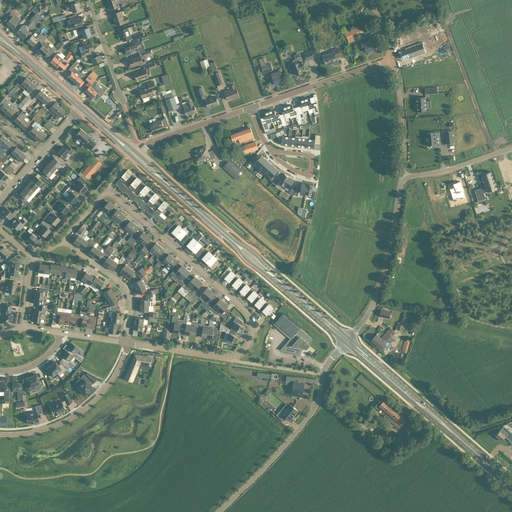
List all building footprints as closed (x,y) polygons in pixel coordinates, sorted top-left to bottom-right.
[(116,0),(107,0),(111,10),(115,8),(119,7),(116,0)] [(65,7),(67,11),(72,9),(73,12),(80,10),(77,2),(71,5),(70,5),(70,4),(65,5),(65,7)] [(10,18),(9,19),(6,23),(13,29),(16,25),(18,23),(21,20),(11,11),(7,16),(10,18)] [(117,25),(125,23),(129,22),(128,17),(123,18),(121,11),(112,14),(114,19),(115,18),(117,25)] [(20,28),(16,32),(17,33),(17,34),(19,36),(20,35),(24,39),(24,38),(26,39),(33,31),(37,27),(44,19),(43,18),(41,16),(38,14),(37,13),(37,12),(36,14),(29,21),(31,22),(28,25),(26,25),(24,25),(23,25),(22,26),(20,28)] [(76,14),(72,16),(69,17),(70,21),(72,21),(73,24),(69,26),(70,29),(78,26),(83,25),(80,18),(77,19),(76,17),(77,16),(76,14)] [(88,27),(83,29),(77,31),(78,35),(82,34),(83,38),(86,37),(91,36),(88,27)] [(131,38),(130,36),(132,35),(133,32),(131,27),(128,28),(120,31),(123,41),(131,38)] [(350,32),(346,33),(348,38),(361,33),(359,27),(349,31),(350,32)] [(41,44),(44,41),(48,35),(46,34),(44,36),(40,33),(38,35),(35,38),(32,35),(30,37),(27,41),(33,46),(38,41),(41,44)] [(362,48),(365,47),(367,52),(374,49),(371,39),(361,43),(362,48)] [(65,45),(64,44),(69,43),(69,42),(68,40),(62,42),(57,48),(59,51),(65,45)] [(42,45),(41,47),(38,50),(44,56),(49,51),(52,54),(56,49),(53,46),(52,48),(48,45),(46,43),(44,41),(41,44),(42,45)] [(128,55),(133,53),(139,51),(138,48),(141,47),(139,41),(135,43),(131,44),(131,46),(126,48),(128,55)] [(81,46),(82,46),(84,53),(81,54),(82,58),(83,58),(92,55),(90,51),(94,50),(91,42),(81,46)] [(422,43),(410,47),(406,48),(406,50),(401,52),(403,59),(409,57),(409,58),(414,57),(425,53),(422,43)] [(342,55),(339,48),(332,51),(332,53),(323,56),(326,65),(337,61),(336,57),(342,55)] [(314,58),(312,51),(305,54),(307,60),(314,58)] [(69,53),(65,57),(69,61),(73,56),(69,53)] [(98,53),(92,55),(83,58),(84,62),(91,59),(92,64),(102,61),(100,54),(99,55),(98,53)] [(62,59),(57,54),(56,54),(50,61),(56,66),(59,63),(60,62),(62,59)] [(139,64),(139,65),(146,63),(146,62),(147,62),(148,60),(146,57),(144,58),(143,56),(129,60),(132,67),(139,64)] [(292,60),(293,62),(292,62),(291,63),(290,64),(289,64),(289,65),(289,66),(289,67),(291,71),(294,70),(296,75),(303,73),(302,70),(308,68),(305,60),(303,61),(301,57),(292,60)] [(203,70),(210,67),(207,59),(200,62),(203,70)] [(64,65),(60,62),(59,63),(56,66),(62,72),(68,64),(66,62),(64,65)] [(262,71),(263,73),(273,70),(271,64),(262,67),(261,67),(262,67),(257,69),(258,72),(262,71)] [(80,73),(74,68),(71,71),(71,72),(67,76),(73,81),(78,76),(80,73)] [(146,69),(139,72),(134,73),(136,81),(151,76),(149,71),(147,72),(146,69)] [(283,83),(282,81),(281,77),(280,75),(281,75),(281,74),(280,71),(271,74),(273,79),(275,84),(277,83),(278,85),(283,83)] [(219,72),(218,72),(214,73),(218,86),(223,84),(219,72)] [(83,82),(86,84),(90,80),(95,78),(94,77),(90,74),(84,81),(78,76),(73,81),(79,87),(83,82)] [(21,83),(19,85),(21,87),(23,85),(26,88),(31,82),(26,78),(21,83)] [(98,91),(93,87),(95,85),(92,83),(96,79),(95,78),(90,80),(86,84),(88,87),(85,91),(92,98),(98,91)] [(26,88),(24,90),(29,94),(31,92),(36,86),(31,82),(26,88)] [(154,82),(152,82),(147,84),(149,87),(140,90),(142,98),(147,97),(154,94),(153,90),(156,89),(154,82)] [(225,92),(226,95),(228,100),(234,97),(235,99),(239,97),(236,88),(235,88),(234,84),(230,86),(232,89),(225,92)] [(202,87),(196,89),(200,99),(205,98),(202,87)] [(40,90),(37,94),(36,95),(36,96),(34,98),(36,100),(38,97),(41,100),(45,94),(40,90)] [(169,111),(179,108),(175,97),(174,97),(173,93),(164,96),(166,100),(165,100),(169,111)] [(42,105),(44,107),(46,104),(47,103),(51,99),(45,94),(41,100),(44,103),(42,105)] [(218,104),(217,99),(216,96),(205,100),(208,108),(218,104)] [(0,107),(5,112),(10,107),(12,104),(5,97),(0,102),(0,106),(0,107)] [(308,97),(304,99),(308,109),(312,107),(314,112),(318,110),(317,99),(311,101),(310,98),(308,99),(308,97)] [(422,111),(426,111),(425,97),(416,98),(417,112),(419,112),(422,112),(422,111)] [(300,106),(297,107),(301,117),(305,116),(303,110),(308,109),(304,99),(300,100),(301,101),(299,102),(300,106)] [(183,105),(184,109),(185,112),(185,113),(186,113),(187,115),(196,112),(194,106),(192,101),(183,105)] [(30,108),(25,103),(21,109),(24,111),(27,108),(30,111),(32,110),(30,108)] [(48,110),(50,112),(52,110),(55,112),(60,107),(55,103),(50,108),(48,110)] [(10,117),(15,111),(17,109),(15,107),(15,106),(12,104),(10,107),(5,112),(10,117)] [(290,104),(287,106),(290,116),(295,114),(296,119),(301,117),(297,107),(294,108),(293,105),(291,106),(290,104)] [(282,112),(279,113),(283,124),(287,122),(285,117),(290,116),(287,106),(283,107),(283,108),(281,109),(282,112)] [(55,112),(53,115),(56,117),(58,119),(65,111),(60,107),(55,112)] [(272,110),(268,111),(272,121),(277,119),(279,125),(283,124),(279,113),(276,114),(275,110),(273,111),(272,110)] [(264,117),(261,118),(265,129),(269,127),(267,123),(272,121),(268,111),(265,112),(265,113),(263,114),(264,117)] [(24,113),(23,114),(21,113),(19,115),(14,120),(19,125),(24,119),(27,116),(24,113)] [(149,120),(150,123),(152,131),(164,127),(168,126),(165,118),(162,119),(157,121),(156,118),(149,120)] [(24,119),(19,125),(24,129),(29,124),(29,123),(31,121),(29,120),(27,122),(24,119)] [(34,137),(40,129),(35,125),(28,133),(34,137)] [(250,127),(230,134),(233,141),(239,139),(240,143),(254,138),(250,127)] [(40,129),(34,137),(39,142),(45,134),(40,129)] [(75,136),(90,149),(96,143),(81,129),(75,136)] [(281,131),(276,132),(279,141),(282,141),(281,144),(288,145),(289,136),(282,136),(281,131)] [(427,146),(437,145),(436,132),(426,133),(427,146)] [(68,133),(61,139),(65,143),(71,136),(68,133)] [(308,139),(308,147),(314,148),(315,144),(321,144),(321,139),(321,135),(315,134),(314,139),(308,139)] [(12,144),(7,139),(2,145),(0,147),(0,149),(4,153),(9,148),(12,144)] [(241,146),(244,154),(258,149),(255,141),(241,146)] [(58,153),(64,158),(68,162),(72,158),(70,156),(75,152),(75,151),(68,145),(65,148),(63,147),(58,153)] [(10,157),(14,160),(21,151),(16,147),(9,155),(11,157),(10,157)] [(195,156),(197,162),(198,164),(204,162),(203,160),(210,157),(208,152),(207,147),(196,151),(197,154),(196,154),(197,155),(195,156)] [(21,151),(14,160),(19,164),(26,156),(21,151)] [(8,158),(5,155),(0,161),(1,161),(3,164),(8,158)] [(256,156),(252,161),(255,163),(256,162),(260,165),(266,159),(261,155),(259,158),(256,156)] [(57,168),(60,163),(63,166),(65,163),(59,158),(57,160),(54,157),(52,160),(51,160),(49,162),(57,168)] [(232,157),(223,168),(237,180),(244,173),(243,173),(246,170),(232,157)] [(101,164),(95,158),(82,173),(88,179),(101,164)] [(266,159),(260,165),(264,169),(270,163),(266,159)] [(45,166),(53,172),(57,168),(49,162),(48,163),(48,164),(46,166),(45,166)] [(270,163),(264,169),(269,173),(274,167),(270,163)] [(43,176),(49,182),(51,179),(49,177),(53,172),(45,166),(44,168),(42,171),(45,174),(43,176)] [(274,167),(269,173),(273,177),(272,178),(274,180),(278,175),(276,173),(279,170),(274,167)] [(130,176),(134,180),(137,177),(128,170),(122,176),(125,178),(123,181),(120,178),(116,183),(120,187),(119,188),(124,193),(125,191),(128,188),(123,183),(130,176)] [(497,189),(491,171),(491,172),(482,175),(482,174),(481,174),(485,187),(484,187),(483,187),(474,190),(478,202),(479,202),(478,200),(482,199),(481,197),(486,195),(485,192),(487,191),(487,192),(488,192),(487,191),(496,188),(496,189),(497,189)] [(274,180),(274,181),(279,184),(280,182),(285,185),(290,177),(284,174),(282,178),(278,175),(274,180)] [(32,178),(31,180),(38,186),(41,188),(45,184),(46,185),(48,183),(40,176),(38,178),(35,176),(33,179),(32,178)] [(80,176),(76,181),(78,183),(75,187),(83,193),(87,188),(83,184),(86,181),(80,176)] [(131,184),(134,187),(132,189),(130,186),(128,188),(125,191),(129,194),(128,196),(133,201),(135,199),(134,199),(137,196),(132,191),(139,184),(142,186),(141,187),(143,189),(146,185),(137,177),(134,180),(131,184)] [(290,177),(285,185),(290,188),(293,184),(295,180),(290,177)] [(38,186),(31,180),(29,182),(30,182),(27,185),(34,191),(38,186)] [(459,182),(458,182),(458,183),(453,184),(452,184),(452,186),(447,187),(452,202),(464,198),(459,182)] [(34,191),(27,185),(25,188),(24,187),(23,189),(30,195),(34,191)] [(148,192),(152,196),(155,193),(146,185),(143,189),(140,192),(139,194),(137,196),(134,199),(135,199),(138,202),(137,204),(142,209),(144,207),(147,203),(146,204),(141,199),(148,192)] [(71,187),(67,191),(69,194),(66,197),(74,203),(78,198),(74,195),(77,192),(71,187)] [(22,191),(19,194),(21,195),(19,198),(27,205),(29,202),(26,200),(30,195),(23,189),(21,191),(22,191)] [(433,212),(440,210),(437,197),(432,198),(429,190),(421,193),(425,207),(431,205),(433,212)] [(55,205),(57,207),(65,214),(69,208),(65,205),(68,202),(58,193),(55,196),(59,200),(55,205)] [(157,200),(161,204),(164,201),(155,193),(152,196),(149,200),(152,203),(150,205),(148,202),(147,203),(144,207),(142,209),(144,207),(147,210),(146,212),(151,216),(153,215),(152,215),(155,212),(150,207),(157,200)] [(173,209),(164,201),(161,204),(158,208),(161,211),(160,213),(157,210),(155,212),(152,215),(153,215),(151,216),(153,215),(156,218),(155,220),(160,224),(165,219),(160,215),(166,207),(171,212),(173,209)] [(50,211),(51,211),(53,208),(47,202),(44,205),(50,211)] [(109,210),(113,206),(112,205),(112,204),(110,202),(109,203),(109,202),(102,209),(105,211),(99,217),(99,218),(103,221),(107,216),(112,212),(109,210)] [(11,219),(12,218),(15,215),(17,212),(12,208),(9,211),(5,207),(0,213),(0,214),(6,219),(7,218),(10,220),(11,219)] [(112,212),(107,216),(108,217),(110,219),(110,218),(114,221),(122,213),(117,209),(114,214),(112,212)] [(49,220),(55,225),(60,219),(51,211),(50,211),(45,217),(49,220)] [(126,217),(122,213),(114,221),(121,227),(125,222),(123,220),(126,217)] [(18,228),(21,231),(27,223),(22,219),(20,221),(16,218),(17,217),(15,215),(12,218),(14,220),(11,224),(17,229),(18,228)] [(43,220),(41,223),(38,221),(31,229),(34,231),(36,229),(39,232),(45,236),(50,230),(46,227),(48,225),(43,220)] [(94,230),(100,222),(97,220),(91,228),(94,230)] [(127,229),(129,231),(134,224),(130,221),(127,224),(125,222),(121,227),(125,231),(127,229)] [(171,234),(172,232),(176,236),(183,229),(178,225),(177,226),(174,223),(168,231),(171,234)] [(138,233),(136,231),(139,228),(134,224),(129,231),(133,234),(130,238),(132,240),(138,233)] [(187,232),(183,229),(176,236),(180,239),(179,241),(183,244),(189,237),(186,234),(187,232)] [(38,235),(33,231),(31,234),(28,238),(27,240),(33,245),(36,242),(40,246),(44,241),(42,239),(38,236),(38,235)] [(140,240),(142,242),(147,235),(143,232),(140,235),(138,233),(132,240),(135,242),(136,240),(138,242),(140,240)] [(82,237),(79,235),(74,242),(77,244),(76,245),(78,246),(84,239),(86,236),(84,234),(82,237)] [(147,235),(142,242),(146,245),(151,239),(147,235)] [(202,236),(201,239),(209,244),(211,241),(202,236)] [(192,240),(189,237),(183,244),(186,247),(188,246),(192,249),(198,242),(194,238),(192,240)] [(81,247),(84,249),(86,246),(89,247),(94,241),(91,239),(89,242),(84,239),(78,246),(80,248),(81,247)] [(99,249),(101,246),(99,245),(96,248),(94,246),(97,243),(94,241),(89,247),(91,249),(89,253),(92,255),(91,256),(93,257),(99,249)] [(202,245),(198,242),(192,249),(195,252),(194,254),(198,257),(204,250),(201,247),(202,245)] [(155,253),(160,247),(156,243),(150,249),(155,253)] [(147,248),(145,246),(145,245),(139,252),(140,254),(141,255),(147,248)] [(99,260),(101,257),(104,253),(101,251),(103,248),(101,246),(99,249),(93,257),(95,258),(99,260)] [(6,258),(7,257),(10,253),(4,247),(2,249),(1,248),(0,249),(0,256),(3,259),(5,257),(6,258)] [(114,260),(117,256),(112,253),(115,249),(112,247),(107,254),(109,255),(103,264),(107,266),(106,266),(108,268),(114,260)] [(156,259),(158,261),(164,255),(161,253),(164,250),(160,247),(155,253),(159,257),(156,259)] [(141,255),(143,256),(144,257),(150,250),(148,248),(147,248),(141,255)] [(201,260),(203,259),(207,262),(213,255),(209,251),(207,253),(204,250),(198,257),(201,260)] [(126,259),(124,262),(127,264),(130,260),(131,260),(133,257),(135,259),(137,257),(135,255),(132,254),(130,252),(126,259)] [(165,262),(167,264),(173,258),(169,254),(165,259),(163,257),(164,256),(164,255),(158,261),(154,266),(157,268),(161,264),(163,265),(165,262)] [(217,259),(213,255),(207,262),(211,266),(209,267),(213,270),(219,263),(216,260),(217,259)] [(7,263),(7,265),(7,268),(19,270),(20,264),(16,263),(16,262),(17,262),(17,259),(14,256),(9,260),(9,262),(7,263)] [(110,269),(113,271),(119,264),(118,263),(119,262),(122,265),(124,262),(126,259),(122,257),(120,260),(116,258),(117,256),(114,260),(108,268),(110,269)] [(173,258),(167,264),(165,267),(169,271),(169,270),(172,272),(171,273),(176,267),(173,266),(177,261),(173,258)] [(127,276),(130,279),(133,274),(135,271),(133,270),(137,264),(135,262),(133,265),(132,265),(130,268),(125,276),(127,277),(127,276)] [(126,264),(120,271),(123,274),(125,276),(130,268),(132,265),(131,264),(129,267),(126,264)] [(171,273),(169,275),(176,280),(186,269),(182,265),(178,269),(176,267),(171,273)] [(7,268),(6,268),(6,270),(4,270),(4,275),(1,276),(1,280),(5,280),(5,277),(13,279),(14,275),(18,276),(19,270),(7,268)] [(186,269),(176,280),(176,281),(179,283),(181,283),(182,281),(184,283),(189,279),(186,277),(190,273),(186,269)] [(226,269),(220,276),(224,280),(225,278),(229,282),(234,276),(236,275),(231,271),(230,272),(226,269)] [(144,270),(138,275),(141,279),(141,278),(145,276),(147,274),(144,270)] [(81,272),(77,280),(76,284),(78,284),(79,282),(81,282),(83,280),(87,273),(86,272),(84,274),(81,272)] [(87,273),(83,280),(89,285),(91,283),(90,283),(94,278),(90,275),(87,273)] [(91,283),(95,286),(100,279),(95,276),(94,278),(90,283),(91,283)] [(189,279),(184,283),(182,286),(182,287),(180,289),(186,294),(188,292),(192,287),(199,280),(194,276),(191,281),(189,279)] [(232,286),(233,285),(237,288),(242,283),(243,281),(239,277),(237,279),(234,276),(229,282),(228,283),(232,286)] [(145,277),(134,283),(135,286),(134,287),(136,289),(144,285),(147,283),(148,283),(145,277)] [(99,289),(96,293),(97,295),(99,292),(106,287),(102,284),(104,282),(100,279),(95,286),(99,289)] [(5,292),(9,292),(14,293),(15,285),(16,286),(17,282),(9,280),(8,284),(6,284),(5,292)] [(197,291),(203,284),(199,280),(192,287),(188,292),(192,295),(191,297),(193,299),(198,294),(196,292),(197,291)] [(139,294),(143,292),(150,289),(147,283),(144,285),(136,289),(137,291),(139,294)] [(237,288),(235,290),(239,293),(240,291),(244,295),(250,287),(246,284),(245,285),(242,283),(237,288)] [(244,295),(243,296),(247,299),(248,298),(252,301),(257,296),(258,294),(254,291),(255,289),(252,286),(251,288),(250,287),(244,295)] [(103,293),(106,297),(113,293),(110,288),(103,293)] [(205,298),(211,291),(207,288),(201,295),(203,296),(200,299),(203,301),(205,298)] [(34,297),(46,299),(48,290),(39,289),(39,291),(35,291),(34,297)] [(211,291),(203,301),(209,307),(214,301),(212,299),(216,295),(211,291)] [(116,297),(113,293),(106,297),(108,302),(116,297)] [(252,301),(250,303),(254,306),(255,305),(259,308),(264,302),(266,301),(261,297),(260,298),(257,296),(252,301)] [(38,304),(38,307),(46,308),(47,305),(45,305),(46,302),(46,299),(34,297),(33,303),(38,304)] [(118,302),(116,297),(108,302),(111,306),(118,302)] [(216,303),(214,301),(209,307),(208,309),(214,314),(216,312),(224,302),(220,299),(216,303)] [(228,306),(224,302),(216,312),(219,315),(220,315),(222,316),(225,319),(227,317),(224,315),(223,314),(222,313),(226,309),(228,306)] [(259,308),(258,309),(262,312),(263,311),(264,312),(267,315),(273,307),(269,304),(268,305),(264,302),(259,308)] [(1,314),(1,315),(0,320),(3,321),(2,323),(7,323),(7,321),(10,321),(11,319),(12,320),(13,314),(9,313),(11,305),(4,304),(4,310),(6,310),(5,314),(1,314)] [(46,311),(46,308),(38,307),(38,309),(34,309),(33,315),(45,317),(45,314),(46,314),(46,311)] [(81,308),(79,315),(78,323),(81,323),(81,327),(84,327),(84,328),(86,328),(87,319),(88,319),(88,316),(85,316),(86,309),(81,308)] [(65,313),(62,312),(57,311),(56,319),(59,319),(58,323),(61,324),(64,325),(65,313)] [(79,315),(71,313),(71,316),(70,316),(69,325),(69,326),(71,326),(71,325),(75,326),(75,322),(78,323),(79,315)] [(37,322),(36,325),(43,326),(43,323),(40,322),(41,319),(43,320),(43,319),(45,320),(45,317),(33,315),(32,321),(37,322)] [(92,329),(92,324),(95,325),(96,317),(88,316),(88,319),(87,319),(86,328),(88,329),(88,328),(92,329)] [(153,321),(153,317),(157,318),(157,317),(149,316),(146,316),(145,319),(135,317),(135,321),(134,321),(134,323),(147,325),(148,320),(153,321)] [(190,335),(192,322),(187,321),(187,320),(188,318),(184,317),(184,320),(183,328),(186,329),(185,334),(190,335)] [(242,332),(243,331),(245,328),(244,328),(245,327),(242,325),(244,323),(244,322),(239,318),(234,324),(233,323),(231,326),(232,326),(230,329),(236,332),(237,329),(242,332)] [(183,328),(184,320),(181,319),(180,324),(175,323),(173,332),(174,332),(174,333),(178,334),(178,333),(179,333),(180,328),(183,328)] [(281,350),(301,354),(302,348),(303,348),(306,349),(308,347),(310,345),(308,343),(312,339),(300,328),(289,319),(282,328),(292,337),(281,350)] [(200,331),(200,324),(201,323),(192,322),(190,335),(196,336),(197,330),(200,331)] [(139,336),(145,337),(147,325),(134,323),(133,325),(134,325),(134,329),(140,330),(139,336)] [(200,324),(200,331),(202,331),(202,337),(207,337),(209,328),(206,328),(206,325),(200,324)] [(209,328),(207,337),(208,338),(208,339),(212,339),(212,338),(213,338),(213,334),(213,333),(216,333),(216,334),(215,341),(218,341),(220,330),(214,329),(209,328)] [(394,339),(392,337),(393,335),(392,334),(395,331),(391,328),(388,331),(381,339),(376,345),(381,349),(388,341),(390,342),(392,341),(394,339)] [(234,342),(237,343),(237,342),(238,342),(239,339),(239,338),(234,335),(236,332),(230,329),(228,335),(230,336),(226,343),(233,344),(234,342)] [(371,341),(376,345),(381,339),(376,334),(371,341)] [(410,342),(405,340),(401,352),(407,353),(410,342)] [(70,348),(67,351),(73,356),(81,362),(84,358),(76,352),(79,348),(71,342),(68,346),(70,348)] [(70,360),(73,356),(67,351),(65,350),(62,354),(64,355),(61,359),(72,368),(75,364),(70,360)] [(133,381),(138,368),(140,364),(150,365),(152,357),(135,354),(125,378),(133,381)] [(55,361),(51,365),(59,375),(66,369),(61,363),(58,366),(55,361)] [(54,378),(59,375),(51,365),(46,368),(51,374),(48,376),(52,381),(54,379),(54,378)] [(73,377),(77,372),(79,371),(80,372),(83,368),(80,366),(72,376),(73,377)] [(92,386),(91,385),(87,382),(89,379),(93,383),(98,378),(86,372),(84,374),(87,377),(85,380),(78,387),(77,388),(85,395),(90,390),(92,388),(93,387),(92,387),(92,386)] [(31,376),(35,385),(40,383),(36,374),(31,376)] [(35,385),(31,376),(26,378),(30,388),(35,385)] [(4,381),(0,380),(0,391),(4,391),(4,398),(9,398),(9,384),(4,384),(4,381)] [(16,380),(12,380),(12,391),(17,391),(18,397),(23,397),(22,383),(17,383),(16,380)] [(303,383),(285,380),(285,384),(293,385),(292,394),(298,395),(298,393),(301,393),(303,383)] [(68,405),(72,403),(67,393),(63,396),(65,400),(62,402),(61,401),(49,407),(54,415),(55,414),(55,415),(59,413),(65,409),(64,406),(67,405),(68,405)] [(384,400),(381,404),(379,406),(384,411),(382,414),(384,416),(383,417),(390,423),(391,421),(399,428),(403,423),(407,419),(384,400)] [(26,414),(27,423),(39,421),(37,414),(43,413),(41,405),(35,406),(37,412),(26,414)] [(291,405),(289,407),(287,409),(286,409),(284,412),(282,414),(279,412),(276,415),(284,422),(287,419),(289,420),(291,417),(292,418),(294,415),(293,415),(297,410),(291,405)] [(499,432),(496,436),(502,441),(505,437),(511,442),(511,433),(504,426),(500,431),(499,432)] [(403,447),(407,442),(400,435),(395,441),(403,447)]
